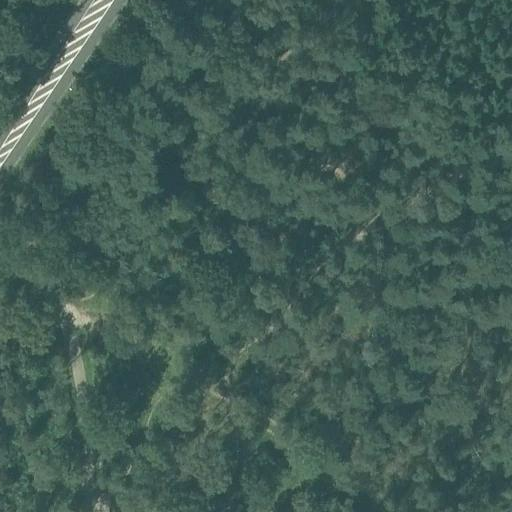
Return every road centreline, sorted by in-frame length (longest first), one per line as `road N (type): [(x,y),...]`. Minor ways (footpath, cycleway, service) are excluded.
road 1 (track): [(63,308),(414,511)]
road 2 (secondary): [(0,159),(106,0)]
